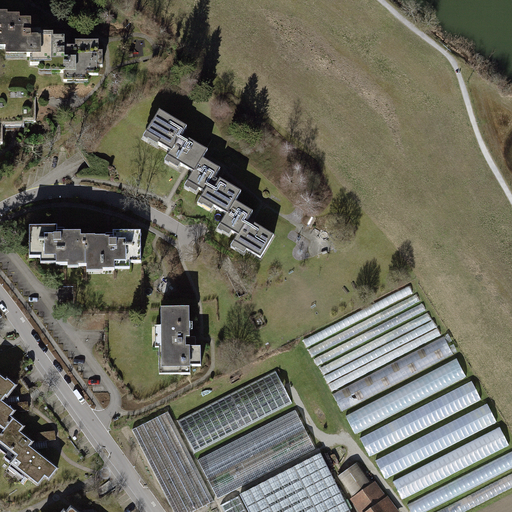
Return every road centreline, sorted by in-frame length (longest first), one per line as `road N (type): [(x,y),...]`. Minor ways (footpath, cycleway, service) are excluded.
road 1 (residential): [(0,295),(151,511)]
road 2 (residential): [(0,211),(42,192),(79,191),(124,202),(200,243)]
